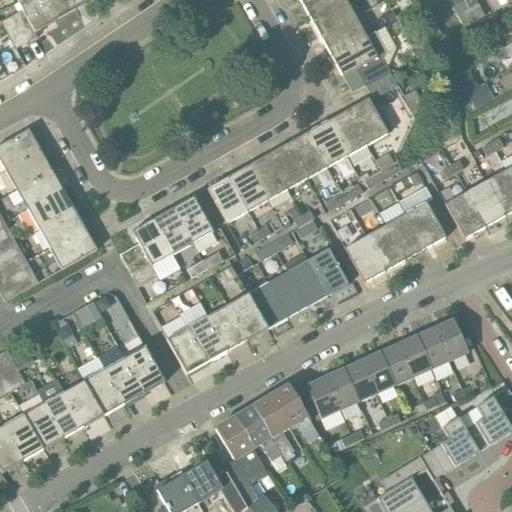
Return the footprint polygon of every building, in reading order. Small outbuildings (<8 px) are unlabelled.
[(16,0),(22,12),(35,34),(55,23),(42,0),(16,0)] [(42,0),(55,23),(75,12),(68,0),(42,0)] [(68,0),(75,12),(96,1),(95,0),(68,0)] [(298,0),(309,19),(343,0),(298,0)] [(320,39),(355,19),(344,0),(343,0),(309,19),(320,39)] [(474,0),(466,0),(464,1),(464,2),(468,10),(477,6),(474,0)] [(38,39),(35,34),(22,12),(11,18),(26,45),(38,39)] [(382,18),(386,26),(397,21),(392,13),(382,18)] [(15,51),(26,45),(11,18),(0,24),(15,51)] [(331,58),(366,39),(355,19),(320,39),(331,58)] [(365,88),(390,74),(384,62),(386,55),(376,34),(366,39),(331,58),(342,79),(357,71),(365,88)] [(493,54),(502,50),(498,41),(489,46),(493,54)] [(502,50),(493,54),(498,63),(507,58),(502,50)] [(469,71),(453,79),(460,93),(476,85),(469,71)] [(390,74),(365,88),(373,101),(397,88),(390,74)] [(488,103),(489,103),(481,88),(480,88),(467,95),(475,110),(488,103)] [(404,98),(414,116),(424,111),(414,93),(404,98)] [(367,148),(388,136),(368,101),(347,113),(367,148)] [(347,159),(367,148),(347,113),(327,124),(347,159)] [(327,170),(347,159),(327,124),(308,135),(327,170)] [(0,163),(5,172),(40,152),(28,131),(0,147),(0,163)] [(307,181),(327,170),(308,135),(288,146),(307,181)] [(490,145),(495,153),(503,149),(498,140),(490,145)] [(487,158),(495,153),(490,145),(482,149),(487,158)] [(287,192),(307,181),(288,146),(268,157),(287,192)] [(479,151),(472,155),(475,160),(482,156),(479,151)] [(16,192),(51,172),(40,152),(5,172),(16,192)] [(267,203),(287,192),(268,157),(248,168),(267,203)] [(450,167),(455,176),(463,171),(458,162),(450,167)] [(398,163),(381,173),(386,181),(402,172),(398,163)] [(447,180),(455,176),(450,167),(442,171),(447,180)] [(247,215),(267,203),(248,168),(228,179),(247,215)] [(28,212),(63,192),(51,172),(16,192),(28,212)] [(369,191),(386,181),(381,173),(364,183),(369,191)] [(408,177),(415,189),(423,185),(416,173),(408,177)] [(505,219),(511,214),(511,184),(505,173),(485,184),(505,219)] [(227,226),(247,215),(228,179),(207,191),(227,226)] [(485,230),(505,219),(485,184),(466,195),(485,230)] [(342,196),(346,203),(363,194),(359,186),(342,196)] [(39,232),(74,212),(63,192),(28,212),(39,232)] [(464,241),(485,230),(466,195),(445,206),(464,241)] [(329,212),(346,203),(342,196),(325,205),(329,212)] [(192,246),(213,234),(193,199),(172,211),(192,246)] [(405,217),(424,252),(445,240),(426,205),(405,217)] [(294,221),(302,217),(297,207),(288,212),(294,221)] [(172,257),(192,246),(172,211),(152,222),(172,257)] [(50,252),(85,232),(74,212),(39,232),(50,252)] [(307,225),(312,222),(314,221),(309,213),(302,217),(307,225)] [(307,225),(302,217),(294,221),(298,230),(307,225)] [(404,263),(424,252),(405,217),(385,228),(404,263)] [(151,268),(152,268),(172,257),(152,222),(132,233),(139,246),(145,257),(151,268)] [(312,222),(307,225),(298,230),(296,231),(300,240),(317,231),(312,222)] [(257,232),(262,240),(271,235),(266,227),(257,232)] [(384,274),(404,263),(385,228),(365,239),(384,274)] [(85,232),(50,252),(61,272),(97,252),(85,232)] [(254,245),(262,240),(257,232),(249,236),(254,245)] [(271,245),(276,254),(293,245),(288,236),(271,245)] [(8,240),(0,244),(0,257),(17,248),(11,238),(8,240)] [(364,285),(384,274),(365,239),(344,250),(364,285)] [(260,263),(276,254),(271,245),(255,254),(260,263)] [(119,257),(125,267),(145,257),(139,246),(119,257)] [(0,257),(0,269),(22,257),(17,248),(0,257)] [(307,264),(327,299),(348,287),(328,252),(307,264)] [(201,263),(206,273),(222,263),(218,254),(201,263)] [(0,269),(0,282),(28,267),(22,257),(0,269)] [(125,267),(132,279),(151,268),(145,257),(125,267)] [(236,276),(253,268),(247,258),(239,263),(235,257),(228,260),(236,276)] [(192,281),(206,273),(201,263),(187,272),(192,281)] [(307,310),(327,299),(307,264),(287,275),(307,310)] [(0,282),(0,294),(33,276),(28,267),(0,282)] [(138,290),(158,279),(152,268),(151,268),(132,279),(138,290)] [(229,269),(218,275),(222,285),(233,278),(229,269)] [(287,321),(307,310),(287,275),(267,286),(287,321)] [(33,276),(0,294),(0,295),(5,304),(38,285),(33,276)] [(267,332),(287,321),(267,286),(247,297),(267,332)] [(105,297),(94,304),(100,315),(112,309),(105,297)] [(246,344),(267,332),(247,297),(227,308),(246,344)] [(99,315),(93,304),(79,312),(85,323),(99,315)] [(226,355),(246,344),(227,308),(207,320),(226,355)] [(206,366),(226,355),(207,320),(186,331),(206,366)] [(450,365),(468,356),(453,322),(434,330),(450,365)] [(62,343),(73,336),(67,326),(56,332),(62,343)] [(431,373),(450,365),(434,330),(416,339),(431,373)] [(186,377),(206,366),(186,331),(166,342),(186,377)] [(413,381),(431,373),(416,339),(398,347),(413,381)] [(21,366),(36,358),(30,345),(15,353),(21,366)] [(395,389),(413,381),(398,347),(379,355),(395,389)] [(124,361),(143,396),(164,385),(145,349),(124,361)] [(25,386),(16,370),(7,352),(0,355),(0,363),(15,391),(25,386)] [(377,398),(395,389),(379,355),(361,363),(377,398)] [(73,368),(77,378),(98,368),(93,358),(73,368)] [(123,408),(143,396),(124,361),(103,372),(123,408)] [(0,386),(6,396),(15,391),(0,363),(0,386)] [(358,406),(377,398),(361,363),(342,372),(358,406)] [(103,419),(123,408),(103,372),(83,384),(103,419)] [(340,414),(358,406),(342,372),(325,380),(340,414)] [(462,392),(465,400),(489,389),(481,372),(467,379),(471,388),(462,392)] [(321,423),(340,414),(325,380),(306,388),(321,423)] [(83,430),(103,419),(83,384),(63,395),(83,430)] [(320,440),(298,405),(288,388),(268,399),(288,432),(297,427),(309,446),(320,440)] [(456,404),(465,400),(462,392),(452,396),(456,404)] [(63,441),(83,430),(63,395),(43,406),(63,441)] [(281,436),(288,432),(268,399),(251,410),(270,441),(282,457),(288,467),(297,462),(281,436)] [(511,434),(511,432),(492,399),(476,409),(483,421),(465,432),(479,454),(511,434)] [(423,404),(427,412),(436,408),(433,400),(423,404)] [(417,416),(427,412),(423,404),(414,408),(417,416)] [(42,453),(63,441),(43,406),(23,418),(42,453)] [(261,447),(271,464),(282,457),(270,441),(251,410),(232,421),(252,452),(252,453),(261,447)] [(387,421),(390,428),(400,424),(397,417),(387,421)] [(22,465),(42,453),(23,418),(3,429),(22,465)] [(458,420),(441,430),(448,442),(430,453),(444,476),(479,454),(465,432),(458,420)] [(247,480),(263,470),(252,453),(252,452),(232,421),(215,431),(234,462),(223,469),(226,473),(233,485),(248,510),(259,500),(247,480)] [(381,432),(390,428),(387,421),(378,425),(381,432)] [(0,472),(2,476),(22,465),(3,429),(0,430),(0,472)] [(351,437),(354,445),(363,440),(360,433),(351,437)] [(354,445),(351,437),(340,442),(344,449),(354,445)] [(377,501),(383,511),(403,511),(422,500),(411,482),(426,473),(432,483),(444,476),(430,453),(419,459),(418,460),(381,483),(388,494),(377,501)] [(226,473),(215,479),(206,464),(181,479),(198,506),(233,485),(226,473)] [(187,511),(198,506),(181,479),(156,493),(164,506),(156,510),(156,511),(187,511)] [(247,511),(276,511),(263,496),(259,500),(248,510),(247,511)] [(291,502),(295,508),(302,503),(298,497),(291,502)] [(451,511),(450,509),(445,511),(429,511),(422,500),(403,511),(451,511)]
